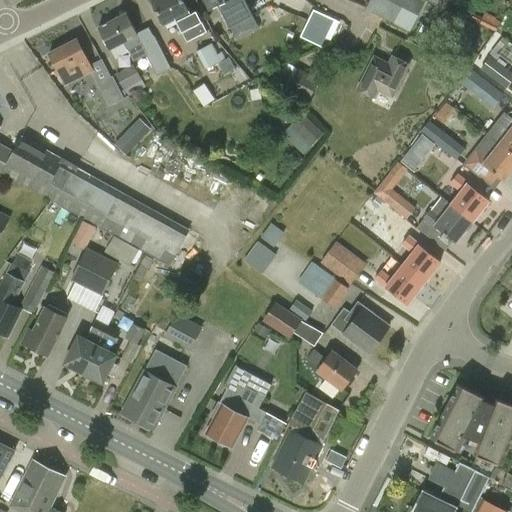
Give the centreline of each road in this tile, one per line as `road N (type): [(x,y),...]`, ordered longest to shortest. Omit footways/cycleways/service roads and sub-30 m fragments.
road 1 (secondary): [(251,511),(0,384)]
road 2 (residential): [(345,511),(433,337)]
road 3 (residential): [(433,337),(511,231)]
